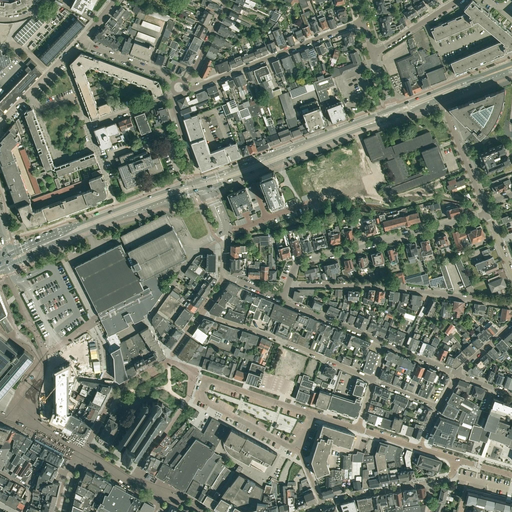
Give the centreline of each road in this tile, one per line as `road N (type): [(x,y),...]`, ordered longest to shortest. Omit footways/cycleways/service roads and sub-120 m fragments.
road 1 (residential): [(511,304),(383,285),(288,285)]
road 2 (residential): [(486,214),(303,260),(288,285)]
road 3 (secondary): [(8,264),(208,187)]
road 4 (secondary): [(204,177),(6,256)]
road 5 (secondary): [(392,108),(204,177)]
road 6 (secondary): [(208,187),(395,117)]
road 7 (residential): [(280,299),(457,374)]
road 8 (residential): [(186,87),(363,20)]
road 9 (residential): [(225,232),(367,184),(360,164)]
road 10 (unclassified): [(450,474),(322,505)]
road 11 (secondary): [(511,62),(392,108)]
road 12 (residential): [(295,449),(203,400),(207,379)]
road 13 (secondary): [(395,117),(511,71)]
